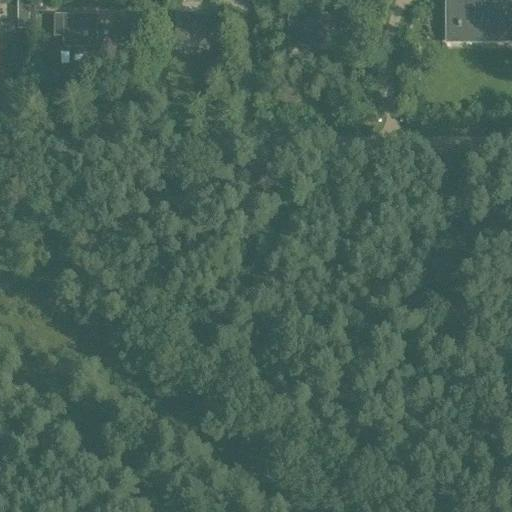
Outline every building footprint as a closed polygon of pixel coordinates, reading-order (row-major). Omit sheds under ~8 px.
[(46,12),(46,0),(35,0),(35,12),(46,12)] [(511,0),(443,0),(444,46),(511,45),(511,0)] [(17,15),(30,15),(30,1),(17,1),(17,15)] [(162,6),(162,19),(172,19),(172,6),(162,6)] [(96,16),(63,16),(62,49),(95,49),(96,16)] [(173,17),(174,50),(208,50),(207,16),(173,17)] [(286,16),(287,49),(320,49),(320,16),(286,16)]
